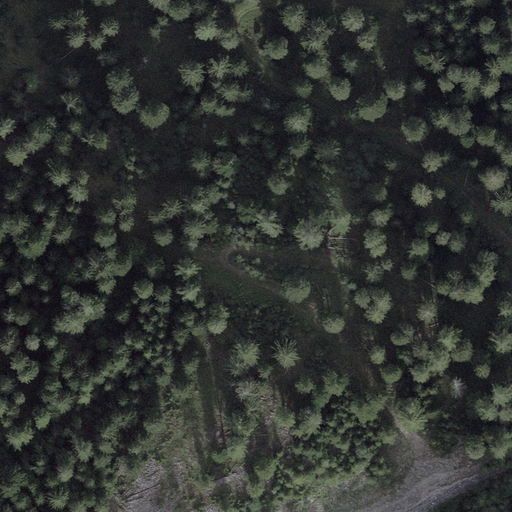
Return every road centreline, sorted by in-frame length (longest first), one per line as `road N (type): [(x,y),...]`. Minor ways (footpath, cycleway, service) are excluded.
road 1 (track): [(511,328),(337,265),(224,251),(226,267),(281,293),(346,353),(384,399),(416,458)]
road 2 (track): [(415,0),(253,6),(234,32),(280,87),(358,132),(416,153),(511,242)]
